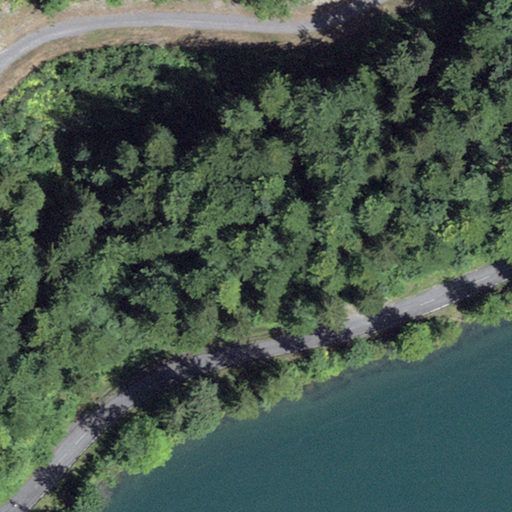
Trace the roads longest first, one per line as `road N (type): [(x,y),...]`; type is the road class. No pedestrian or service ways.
road 1 (tertiary): [(12,511),(91,427),(160,377),(338,334),(511,268)]
road 2 (track): [(378,0),(308,24),(70,25),(23,39),(0,64)]
